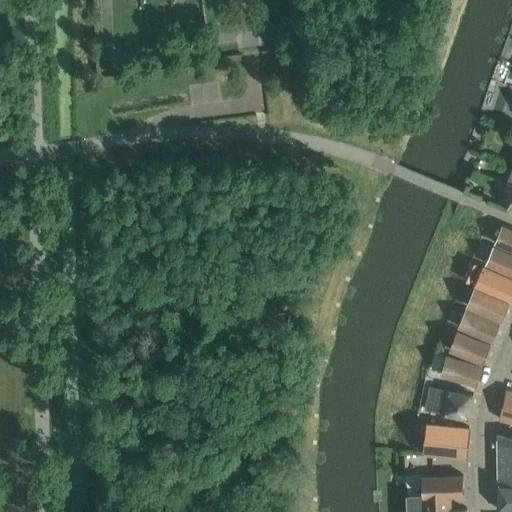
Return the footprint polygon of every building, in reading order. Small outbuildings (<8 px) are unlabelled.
[(511,228),(502,224),(495,241),(511,249),(511,228)] [(511,253),(493,245),(486,263),(511,274),(511,253)] [(511,291),(511,278),(484,266),(476,284),(509,298),(511,291)] [(508,301),(475,287),(467,304),(500,319),(508,301)] [(499,322),(466,308),(458,325),(491,340),(499,322)] [(489,344),(456,330),(449,348),(482,361),(489,344)] [(481,365),(447,354),(441,372),(475,383),(481,365)] [(473,391),(429,383),(425,408),(469,416),(473,391)] [(511,420),(511,389),(505,388),(498,417),(511,420)] [(426,422),(423,453),(433,453),(467,456),(469,426),(426,422)] [(511,432),(497,430),(497,438),(499,477),(511,478),(511,432)] [(463,474),(422,475),(423,494),(423,510),(407,510),(406,511),(467,511),(467,508),(451,509),(451,494),(463,494),(463,474)] [(511,478),(499,477),(499,509),(511,510),(511,478)]
